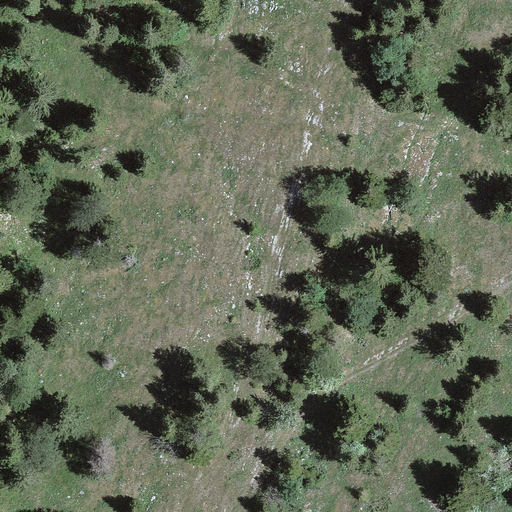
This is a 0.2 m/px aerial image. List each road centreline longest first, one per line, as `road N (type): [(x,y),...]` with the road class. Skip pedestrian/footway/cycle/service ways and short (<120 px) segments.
road 1 (track): [(350,0),(335,25),(243,387),(198,511)]
road 2 (track): [(232,511),(315,404),(511,278)]
